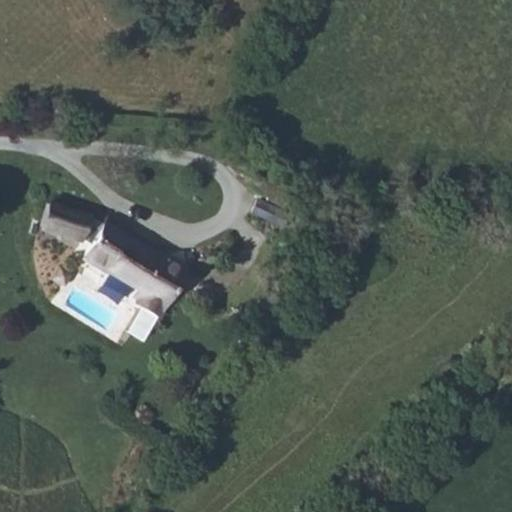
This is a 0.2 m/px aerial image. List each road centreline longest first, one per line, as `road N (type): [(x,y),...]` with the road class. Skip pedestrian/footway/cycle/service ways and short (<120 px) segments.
road 1 (unknown): [(74,141),(197,151),(225,164),(238,185),(225,220),(184,229),(117,199),(77,155)]
road 2 (track): [(379,511),(511,376)]
